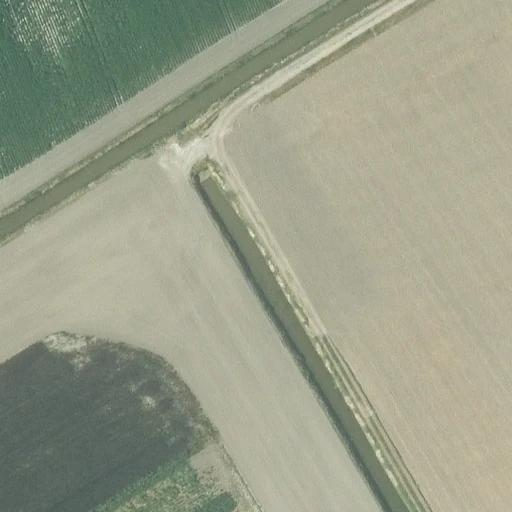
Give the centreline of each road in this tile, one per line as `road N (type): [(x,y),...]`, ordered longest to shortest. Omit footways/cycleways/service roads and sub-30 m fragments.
road 1 (track): [(373,511),(187,190),(186,172),(207,133),(230,112),(408,0)]
road 2 (track): [(207,133),(428,511)]
